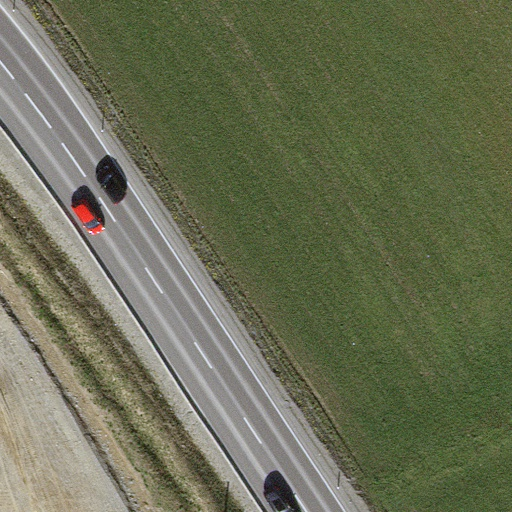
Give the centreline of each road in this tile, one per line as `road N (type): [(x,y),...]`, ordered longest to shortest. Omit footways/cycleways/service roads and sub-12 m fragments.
road 1 (primary): [(309,511),(0,59)]
road 2 (track): [(353,511),(511,423)]
road 3 (primary): [(81,511),(0,389)]
